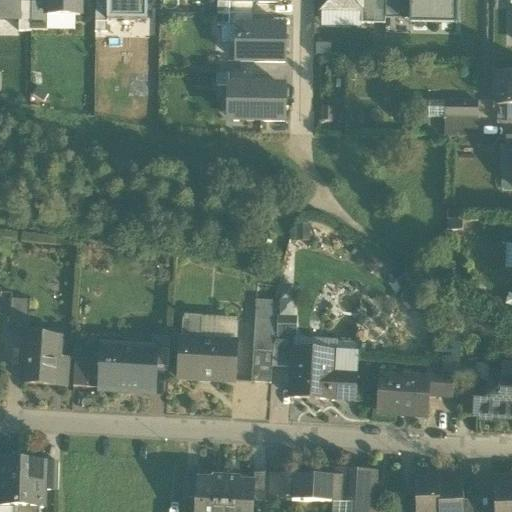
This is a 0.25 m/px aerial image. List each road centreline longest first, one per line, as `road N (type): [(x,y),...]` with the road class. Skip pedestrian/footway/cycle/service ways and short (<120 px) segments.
road 1 (residential): [(0,422),(511,450)]
road 2 (residential): [(303,0),(301,130)]
